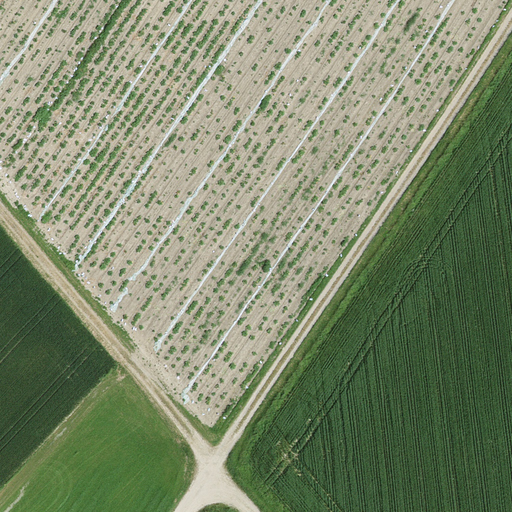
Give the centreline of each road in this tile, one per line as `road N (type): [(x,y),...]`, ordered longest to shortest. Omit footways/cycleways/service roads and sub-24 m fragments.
road 1 (track): [(511,17),(181,511)]
road 2 (track): [(275,511),(0,187)]
